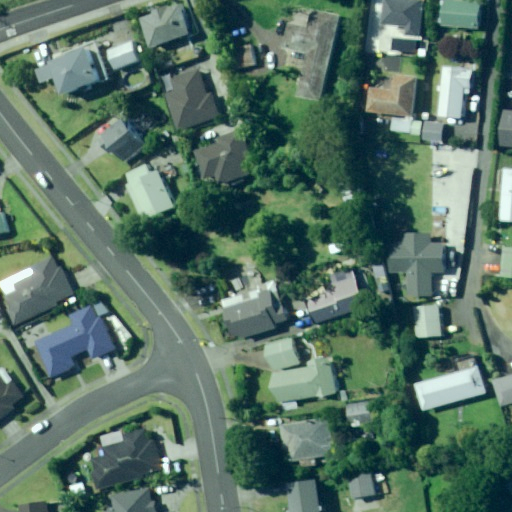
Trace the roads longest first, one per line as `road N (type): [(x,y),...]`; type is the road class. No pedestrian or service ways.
road 1 (residential): [(0,111),(140,281),(191,363)]
road 2 (residential): [(0,470),(86,408),(191,363)]
road 3 (residential): [(191,363),(205,399),(223,511)]
